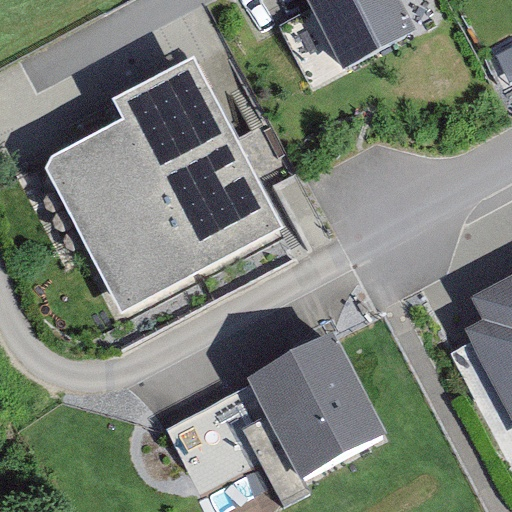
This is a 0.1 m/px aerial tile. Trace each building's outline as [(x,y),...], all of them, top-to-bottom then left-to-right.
[(419,52),(391,0),(301,0),(313,21),(346,79),(350,89),(419,52)] [(346,79),(313,21),(284,38),(316,96),(346,79)] [(289,242),(199,75),(116,119),(128,141),(47,184),(126,330),(289,242)] [(511,301),(488,314),(502,341),(467,360),(511,445),(511,301)] [(303,495),(393,449),(339,357),(248,402),(279,456),(303,495)] [(279,456),(245,397),(169,440),(203,499),(279,456)]
